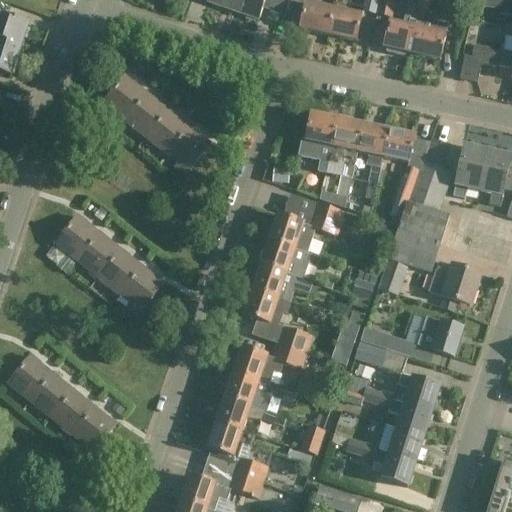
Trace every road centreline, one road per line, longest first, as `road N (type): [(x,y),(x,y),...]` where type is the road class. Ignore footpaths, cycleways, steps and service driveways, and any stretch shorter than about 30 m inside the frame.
road 1 (residential): [(134,511),(277,72)]
road 2 (residential): [(0,246),(82,0)]
road 3 (residential): [(511,122),(277,72)]
road 4 (residential): [(445,511),(511,299)]
road 5 (residential): [(277,72),(82,0)]
